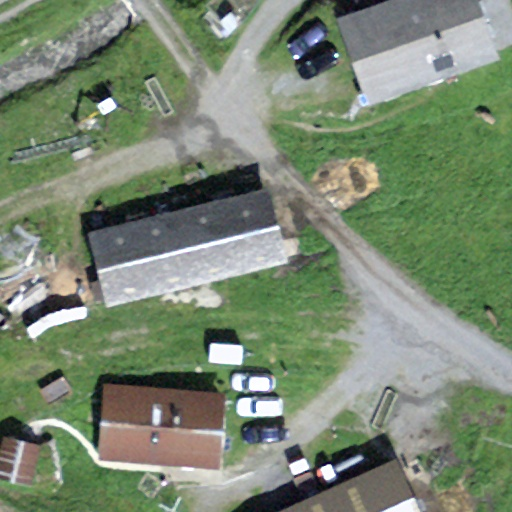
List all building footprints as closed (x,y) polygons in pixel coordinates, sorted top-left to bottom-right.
[(469,0),(415,0),(342,26),(371,107),(492,64),(469,0)] [(256,195),(82,235),(101,316),(275,276),(256,195)] [(223,406),(106,392),(98,463),(215,477),(223,406)] [(47,456),(4,446),(0,462),(0,480),(39,490),(47,456)] [(407,511),(389,472),(300,511),(407,511)]
